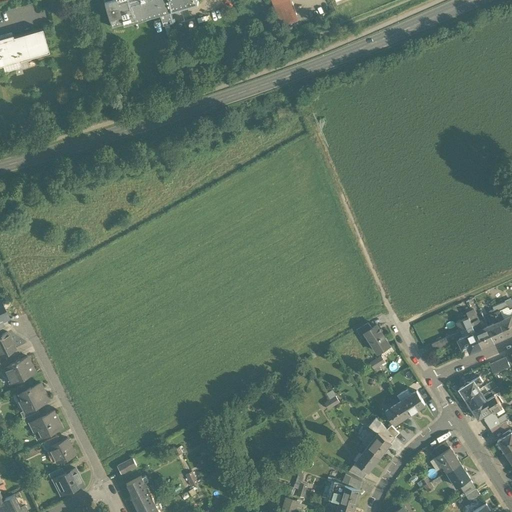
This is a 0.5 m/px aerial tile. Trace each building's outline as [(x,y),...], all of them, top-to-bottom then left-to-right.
[(168,0),(114,0),(123,27),(172,12),(168,0)] [(168,0),(172,12),(199,5),(197,0),(168,0)] [(286,0),(274,5),(282,25),(295,20),(286,0)] [(41,29),(12,37),(12,35),(0,38),(0,66),(2,66),(3,70),(20,65),(19,61),(48,52),(41,29)] [(477,320),(472,309),(466,312),(471,323),(477,320)] [(503,319),(498,321),(505,335),(511,332),(511,318),(510,315),(503,319)] [(493,341),(487,326),(481,329),(477,320),(471,323),(475,331),(481,346),(493,341)] [(494,322),(487,326),(493,341),(505,335),(498,321),(494,322)] [(368,323),(356,329),(362,338),(367,335),(365,332),(371,328),(368,323)] [(390,345),(377,325),(371,328),(365,332),(367,335),(378,353),(390,345)] [(475,331),(458,339),(462,348),(467,345),(469,351),(481,346),(475,331)] [(7,332),(0,335),(0,356),(4,355),(15,349),(7,332)] [(446,338),(431,344),(434,350),(449,344),(446,338)] [(9,365),(2,369),(3,370),(6,377),(8,377),(12,385),(35,374),(27,357),(9,365)] [(381,357),(375,360),(379,366),(384,362),(381,357)] [(505,358),(489,365),(493,374),(510,367),(505,358)] [(6,360),(0,362),(0,371),(3,370),(2,369),(9,365),(6,360)] [(379,366),(375,360),(370,363),(373,369),(379,366)] [(472,380),(469,382),(467,382),(463,384),(462,387),(459,389),(465,398),(479,389),(476,385),(481,381),(478,377),(473,381),(472,380)] [(40,384),(20,393),(24,400),(19,402),(23,412),(24,412),(36,407),(49,400),(46,394),(45,394),(40,384)] [(479,389),(465,398),(468,403),(466,405),(468,409),(471,407),(472,408),(493,395),(499,392),(496,387),(483,396),(479,389)] [(416,391),(401,400),(409,413),(424,404),(416,391)] [(493,395),(472,408),(478,418),(482,415),(484,416),(487,414),(487,412),(491,409),(494,411),(501,407),(493,395)] [(336,397),(330,400),(334,406),(339,403),(336,397)] [(330,400),(325,404),(328,409),(334,406),(330,400)] [(401,400),(386,410),(394,423),(409,413),(401,400)] [(36,407),(24,412),(23,412),(20,413),(23,419),(38,412),(36,407)] [(38,412),(23,419),(26,425),(29,423),(41,418),(38,412)] [(41,418),(29,423),(33,432),(36,430),(40,437),(61,427),(54,412),(41,418)] [(493,413),(483,420),(490,430),(500,423),(493,413)] [(387,428),(380,422),(378,426),(372,421),(369,425),(372,428),(390,442),(394,436),(387,428)] [(500,423),(490,430),(493,435),(507,427),(503,421),(500,423)] [(391,424),(387,428),(394,436),(399,431),(391,424)] [(390,442),(372,428),(361,442),(367,447),(379,456),(390,442)] [(511,433),(511,432),(497,441),(504,452),(511,447),(511,433)] [(58,436),(44,443),(47,449),(51,447),(51,446),(61,441),(58,436)] [(61,441),(51,446),(51,447),(59,463),(75,455),(67,439),(61,441)] [(446,441),(432,449),(436,455),(450,447),(446,441)] [(367,447),(355,462),(368,471),(379,456),(367,447)] [(460,463),(450,447),(436,455),(437,456),(430,460),(436,470),(443,466),(447,471),(460,463)] [(179,448),(174,451),(177,456),(182,454),(179,448)] [(132,458),(117,467),(120,474),(136,466),(132,458)] [(470,478),(460,463),(447,471),(457,487),(470,478)] [(366,473),(354,464),(348,471),(363,478),(366,473)] [(75,469),(57,477),(64,493),(82,484),(75,469)] [(192,472),(186,475),(192,487),(198,484),(192,472)] [(362,481),(345,473),(341,484),(359,489),(362,481)] [(426,476),(421,480),(424,486),(430,482),(426,476)] [(158,511),(141,477),(126,484),(139,511),(158,511)] [(471,481),(461,487),(466,495),(476,489),(471,481)] [(341,484),(334,482),(329,499),(339,502),(354,507),(359,489),(341,484)] [(430,482),(424,486),(428,491),(433,487),(430,482)] [(307,485),(301,483),(299,490),(305,492),(307,485)] [(476,489),(466,495),(470,501),(480,495),(476,489)] [(305,492),(299,490),(297,496),(303,498),(305,492)] [(1,500),(0,500),(0,511),(15,511),(22,509),(14,494),(1,500)] [(293,511),(296,511),(301,500),(288,495),(283,508),(293,511)] [(352,511),(354,507),(339,502),(336,511),(352,511)]
